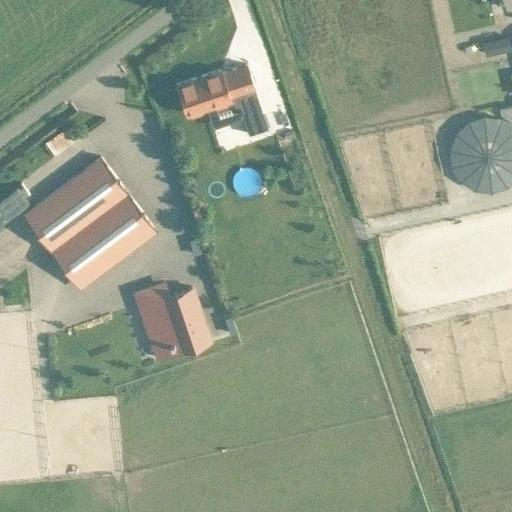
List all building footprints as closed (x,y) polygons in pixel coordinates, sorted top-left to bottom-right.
[(510,47),(508,35),(497,37),(499,49),(510,47)] [(221,68),(176,83),(185,113),(206,106),(242,93),(241,90),(254,86),(255,86),(247,63),(222,71),(221,68)] [(511,107),(448,124),(466,191),(511,179),(511,107)] [(262,115),(247,120),(250,131),(248,132),(248,133),(260,129),(260,127),(266,125),(267,127),(268,127),(263,113),(261,114),(262,115)] [(100,156),(23,213),(76,284),(153,226),(100,156)] [(245,258),(241,243),(298,225),(286,187),(225,206),(228,216),(210,221),(224,265),(245,258)] [(170,293),(154,299),(172,352),(210,339),(192,286),(170,293)] [(145,287),(131,292),(135,305),(150,300),(145,287)] [(258,304),(232,314),(237,328),(263,318),(258,304)]
